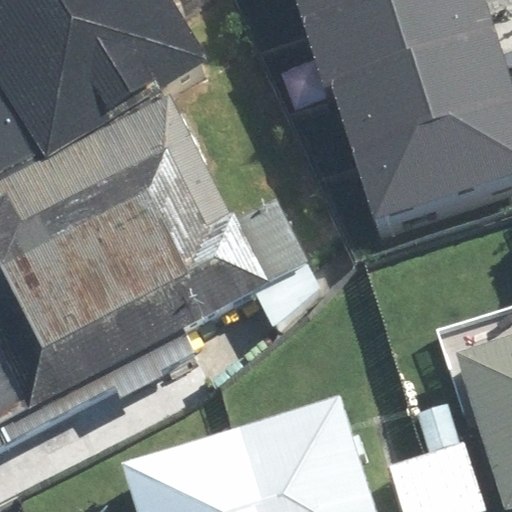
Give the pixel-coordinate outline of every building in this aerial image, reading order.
[(0,0),(0,457),(136,388),(139,395),(205,359),(196,344),(203,340),(280,304),(170,109),(218,82),(164,0),(0,0)] [(294,0),(308,41),(316,39),(430,0),(294,0)] [(501,42),(486,0),(430,0),(316,39),(336,97),(497,43),(498,43),(501,42)] [(511,88),(497,43),(336,97),(357,160),(358,160),(511,108),(511,88)] [(511,177),(511,108),(358,160),(379,222),(511,177)] [(508,511),(511,511),(511,354),(463,371),(508,511)] [(239,453),(258,511),(377,511),(348,418),(239,453)] [(139,511),(258,511),(239,453),(131,487),(139,511)] [(391,478),(401,511),(488,511),(470,453),(391,478)]
